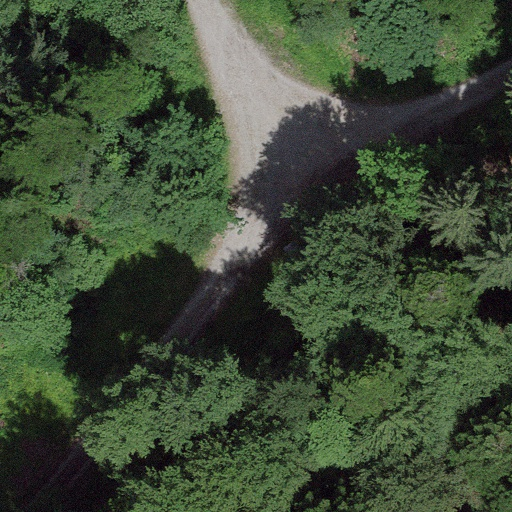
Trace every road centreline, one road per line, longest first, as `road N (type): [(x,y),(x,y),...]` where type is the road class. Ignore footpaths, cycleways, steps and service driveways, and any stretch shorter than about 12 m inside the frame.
road 1 (track): [(281,129),(239,218),(111,422),(42,511)]
road 2 (track): [(202,0),(239,80),(281,129),(316,135),(364,128),(511,70)]
